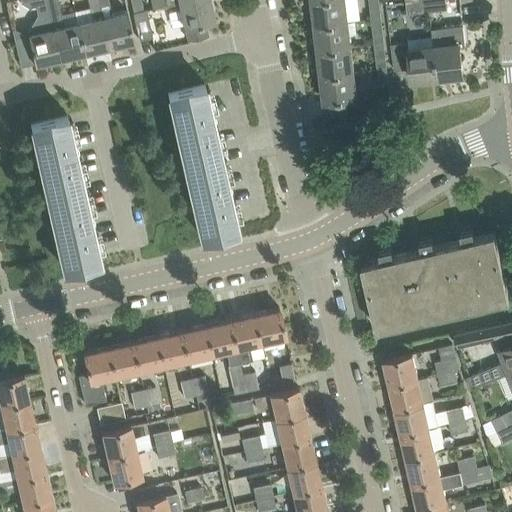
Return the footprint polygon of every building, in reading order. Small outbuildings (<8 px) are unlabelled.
[(20,0),(21,2),(28,7),(37,5),(39,12),(28,30),(28,33),(35,62),(60,57),(46,0),(20,0)] [(58,0),(46,0),(60,57),(85,51),(78,22),(64,25),(58,0)] [(109,46),(98,0),(88,0),(92,19),(78,22),(85,51),(109,46)] [(108,0),(98,0),(109,46),(134,40),(129,20),(127,11),(112,14),(108,0)] [(205,21),(215,19),(210,0),(187,0),(179,2),(185,26),(188,39),(208,34),(205,21)] [(312,0),(316,24),(348,21),(348,20),(345,0),(312,0)] [(369,0),(372,17),(381,16),(379,0),(369,0)] [(448,8),(446,0),(406,0),(408,12),(448,8)] [(133,12),(135,20),(139,39),(152,36),(153,36),(149,16),(147,9),(133,12)] [(384,41),(381,16),(372,17),(375,42),(384,41)] [(351,46),(348,21),(316,24),(319,50),(351,46)] [(464,23),(444,26),(433,27),(435,44),(434,44),(438,76),(464,73),(460,45),(472,44),(472,43),(466,44),(464,23)] [(384,41),(375,42),(378,67),(387,66),(384,41)] [(409,47),(409,42),(392,44),(393,49),(395,69),(411,67),(413,79),(438,76),(434,44),(409,47)] [(319,50),(322,75),(354,71),(351,46),(319,50)] [(387,66),(378,67),(380,85),(389,84),(388,70),(387,66)] [(355,76),(354,71),(322,75),(324,100),(357,96),(355,76)] [(212,114),(205,84),(204,83),(168,91),(200,234),(237,225),(230,194),(231,194),(229,184),(228,185),(214,123),(215,123),(213,114),(212,114)] [(74,145),(67,114),(31,123),(63,265),(100,257),(92,225),(94,225),(91,216),(90,216),(77,155),(78,155),(76,145),(74,145)] [(463,238),(449,241),(464,306),(510,295),(495,230),(475,235),(473,227),(461,229),(463,238)] [(433,236),(421,239),(423,247),(409,250),(424,315),(464,306),(449,241),(435,244),(433,236)] [(362,261),(377,325),(377,326),(424,315),(409,250),(394,254),(393,245),(380,248),(382,257),(362,261)] [(255,312),(261,340),(286,335),(279,306),(255,312)] [(255,312),(231,317),(241,362),(252,359),(249,343),(261,340),(255,312)] [(226,349),(229,364),(241,362),(231,317),(206,323),(213,351),(226,349)] [(504,335),(501,322),(478,327),(481,341),(497,337),(504,335)] [(213,351),(206,323),(182,328),(188,357),(213,351)] [(182,328),(157,334),(164,363),(188,357),(182,328)] [(164,363),(157,334),(133,339),(139,368),(164,363)] [(139,368),(133,339),(108,345),(115,374),(139,368)] [(467,375),(470,386),(471,387),(489,380),(510,371),(510,370),(511,369),(511,342),(501,347),(506,359),(467,375)] [(435,360),(437,372),(455,368),(460,367),(453,343),(438,346),(441,359),(435,360)] [(115,374),(108,345),(84,351),(89,372),(78,374),(85,403),(106,398),(101,377),(115,374)] [(385,358),(390,383),(419,376),(414,352),(385,358)] [(279,364),(283,380),(283,381),(295,378),(292,362),(279,364)] [(232,385),(245,382),(243,372),(241,366),(229,369),(232,385)] [(437,372),(441,385),(458,381),(455,368),(437,372)] [(259,387),(255,370),(243,372),(245,382),(247,390),(259,387)] [(0,378),(0,404),(2,405),(29,398),(24,373),(0,378)] [(198,400),(209,398),(208,391),(204,374),(192,377),(196,394),(198,400)] [(425,401),(419,376),(390,383),(396,407),(425,401)] [(184,397),(196,394),(192,377),(179,379),(184,397)] [(155,385),(144,388),(148,405),(159,403),(155,385)] [(299,386),(279,390),(270,392),(270,393),(254,397),(257,410),(264,409),(264,407),(272,405),(275,416),(304,410),(299,386)] [(148,405),(144,388),(130,391),(134,409),(148,405)] [(232,414),(253,410),(250,397),(229,402),(232,414)] [(4,417),(7,428),(35,422),(29,398),(2,405),(4,417)] [(463,406),(447,409),(447,408),(436,410),(434,399),(425,401),(396,407),(402,432),(430,425),(449,421),(466,417),(463,406)] [(101,422),(120,418),(125,416),(122,400),(97,406),(101,422)] [(497,430),(511,422),(511,408),(491,419),(497,430)] [(310,434),(304,410),(275,416),(281,441),(310,434)] [(469,430),(466,417),(449,421),(452,434),(469,430)] [(7,428),(0,429),(0,442),(10,440),(12,452),(40,446),(35,422),(7,428)] [(511,436),(511,422),(497,430),(488,434),(494,445),(502,441),(503,442),(511,436)] [(102,430),(108,455),(136,449),(131,424),(102,430)] [(402,432),(407,456),(436,450),(430,425),(402,432)] [(155,445),(172,441),(170,429),(152,432),(155,445)] [(240,438),(238,429),(220,432),(222,441),(240,438)] [(243,443),(244,450),(261,446),(258,433),(241,437),(243,443)] [(310,434),(281,441),(286,465),(315,458),(310,434)] [(158,457),(175,453),(172,441),(155,445),(158,457)] [(0,470),(16,467),(18,477),(46,471),(40,446),(12,452),(13,453),(0,455),(0,470)] [(265,459),(261,446),(244,450),(247,463),(265,459)] [(136,449),(108,455),(113,480),(142,474),(136,449)] [(407,456),(413,481),(442,474),(436,450),(407,456)] [(459,458),(461,470),(477,466),(475,454),(459,458)] [(321,482),(315,458),(286,465),(292,489),(321,482)] [(413,481),(419,505),(447,499),(445,487),(493,476),(489,463),(477,466),(461,470),(442,474),(413,481)] [(0,492),(20,488),(24,501),(51,495),(46,471),(18,477),(0,481),(0,492)] [(255,499),(273,495),(270,481),(252,486),(255,499)] [(321,482),(292,489),(297,511),(303,511),(326,507),(321,482)] [(184,489),(187,502),(188,508),(205,505),(201,485),(184,489)] [(139,511),(170,511),(166,493),(137,499),(139,511)] [(24,501),(26,511),(55,511),(51,495),(24,501)] [(276,507),(273,495),(255,499),(258,511),(276,507)] [(450,511),(447,499),(419,505),(420,511),(450,511)] [(468,506),(469,511),(487,511),(486,502),(468,506)]
